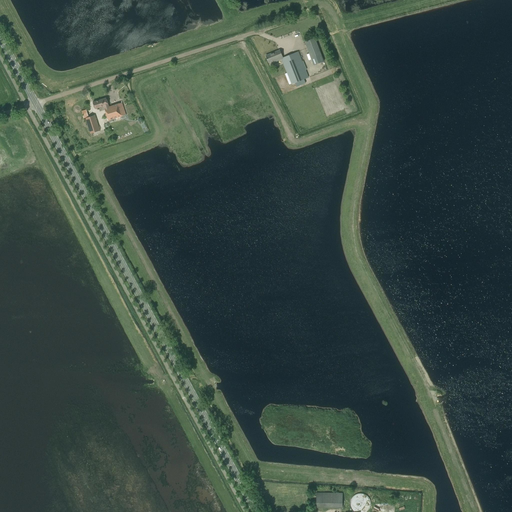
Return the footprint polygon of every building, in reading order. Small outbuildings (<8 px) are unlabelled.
[(315,36),(304,40),(311,58),(321,54),(315,36)] [(272,61),(273,63),(277,61),(277,62),(283,59),(280,50),(266,56),(268,62),(272,61)] [(296,59),(283,64),(287,73),(291,84),(294,83),(304,79),(309,78),(300,57),(298,52),(294,53),(296,59)] [(106,98),(93,103),(95,108),(104,106),(108,120),(125,114),(122,103),(109,107),(106,98)] [(85,118),(91,134),(100,131),(95,115),(85,118)] [(342,509),(342,493),(316,493),(316,509),(342,509)] [(370,506),(371,503),(370,499),(368,497),(365,495),(361,494),(358,494),(354,495),(352,498),(350,501),(350,504),(350,508),(352,510),(353,511),(366,511),(367,511),(369,509),(370,506)]
